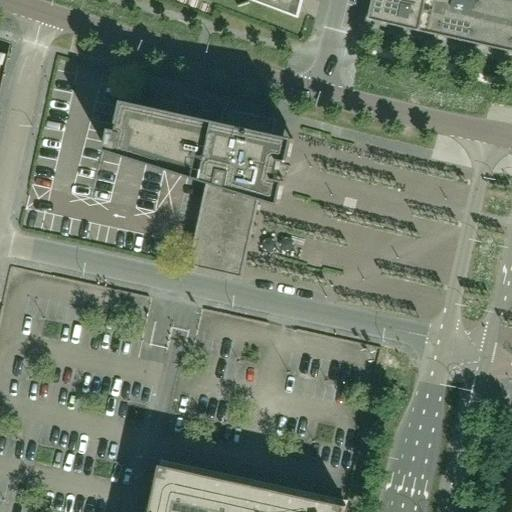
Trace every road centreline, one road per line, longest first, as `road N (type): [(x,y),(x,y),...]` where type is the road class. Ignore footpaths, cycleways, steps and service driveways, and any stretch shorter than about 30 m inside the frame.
road 1 (unclassified): [(443,344),(0,243)]
road 2 (unclassified): [(320,93),(41,12)]
road 3 (tertiary): [(489,132),(443,344)]
road 4 (unclassified): [(0,205),(41,12)]
road 5 (unclassified): [(489,132),(320,93)]
road 6 (tertiary): [(443,344),(401,511)]
road 7 (tertiary): [(445,511),(482,358)]
